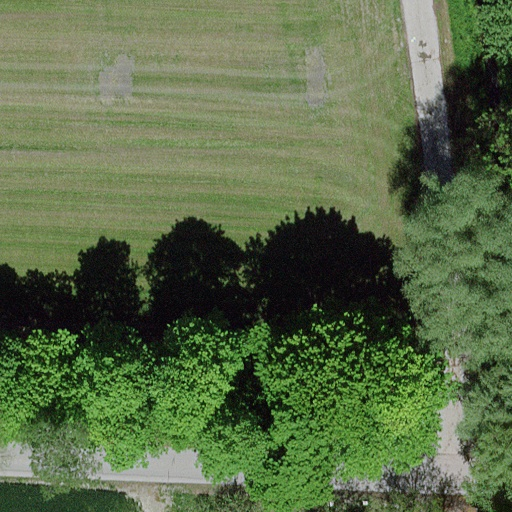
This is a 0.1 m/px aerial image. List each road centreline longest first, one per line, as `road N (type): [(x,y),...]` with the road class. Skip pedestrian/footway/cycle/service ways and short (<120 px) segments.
road 1 (unclassified): [(0,457),(511,479)]
road 2 (track): [(432,476),(456,384),(454,297),(419,0)]
